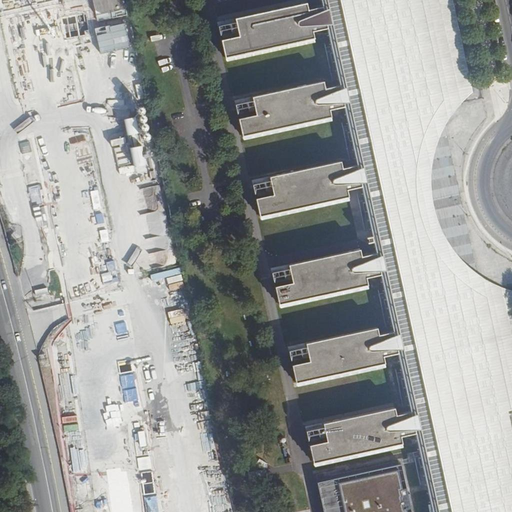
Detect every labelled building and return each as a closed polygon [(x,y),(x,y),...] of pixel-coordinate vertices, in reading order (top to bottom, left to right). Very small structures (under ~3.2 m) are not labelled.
[(89,0),(94,21),(124,14),(121,0),(89,0)] [(429,511),(511,511),(511,303),(504,301),(485,291),(470,281),(458,269),(447,256),(440,243),(433,229),(427,213),(425,204),(424,199),(423,182),(424,164),(427,149),(432,134),(439,119),(450,103),(466,86),(470,82),(452,0),(323,0),(323,1),(309,5),(307,0),(296,0),(219,17),(226,52),(315,33),(313,26),(327,23),(339,81),(325,83),(324,76),(236,94),(243,132),(331,114),(330,107),(344,104),(356,162),(343,166),(341,159),(253,176),(260,214),(348,196),(347,188),(361,185),(375,253),(362,256),(360,248),(271,267),(278,305),(367,287),(366,279),(380,277),(393,335),(378,338),(377,330),(288,348),(295,385),(384,367),(383,360),(397,357),(409,416),(395,419),(394,411),(304,428),(313,468),(402,449),(400,442),(414,439),(426,496),(429,511)] [(93,28),(98,54),(130,48),(125,22),(93,28)] [(111,138),(119,176),(149,170),(137,114),(122,117),(125,135),(111,138)] [(410,511),(400,463),(315,481),(321,511),(410,511)]
